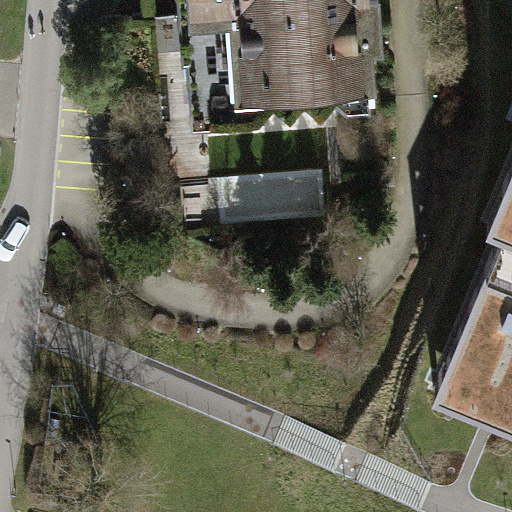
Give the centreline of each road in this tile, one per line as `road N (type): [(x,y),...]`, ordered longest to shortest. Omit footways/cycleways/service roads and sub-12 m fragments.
road 1 (residential): [(47,0),(23,285)]
road 2 (residential): [(23,285),(0,447)]
